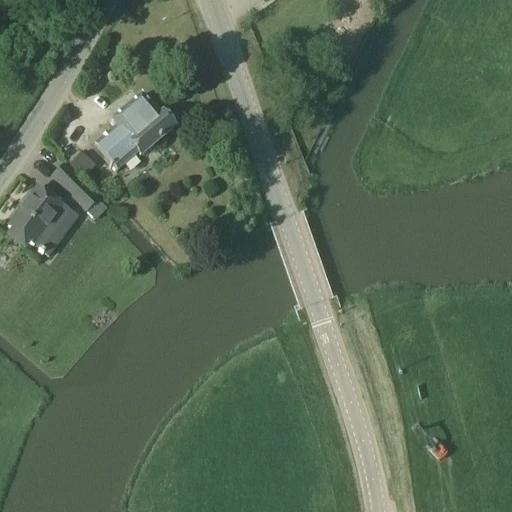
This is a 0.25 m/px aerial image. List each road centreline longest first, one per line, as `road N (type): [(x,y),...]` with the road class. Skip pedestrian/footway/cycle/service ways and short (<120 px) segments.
road 1 (unclassified): [(377,511),(365,447),(207,0)]
road 2 (unclassified): [(0,176),(101,0)]
